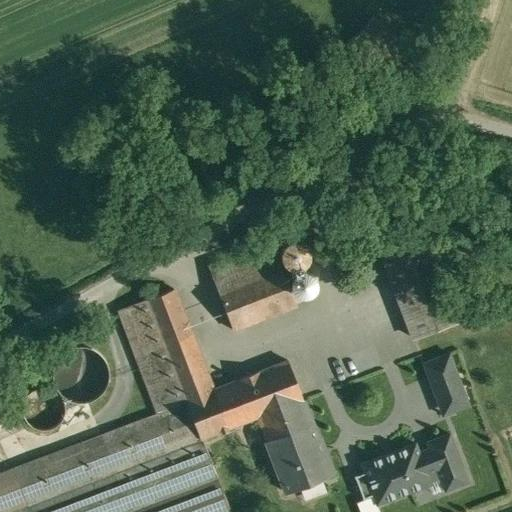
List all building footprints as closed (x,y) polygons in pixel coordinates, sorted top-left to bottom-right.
[(461,320),(424,224),(377,242),(413,338),(461,320)] [(311,258),(307,237),(286,241),(291,262),(311,258)] [(280,267),(216,291),(231,331),(295,306),(280,267)] [(0,511),(229,511),(201,438),(257,417),(302,399),(287,360),(212,389),(173,289),(118,310),(158,414),(0,473),(0,511)] [(63,355),(52,372),(58,389),(47,383),(33,385),(23,395),(20,408),(24,422),(35,430),(49,432),(61,426),(68,414),(68,403),(69,404),(88,405),(104,394),(109,375),(100,357),(82,350),(63,355)] [(469,406),(449,354),(424,363),(443,415),(469,406)] [(302,399),(257,417),(285,492),(334,473),(326,453),(323,454),(302,399)] [(431,495),(469,481),(450,430),(424,440),(427,448),(417,452),(414,444),(363,464),(367,473),(355,477),(363,497),(374,493),(377,502),(427,483),(431,495)]
